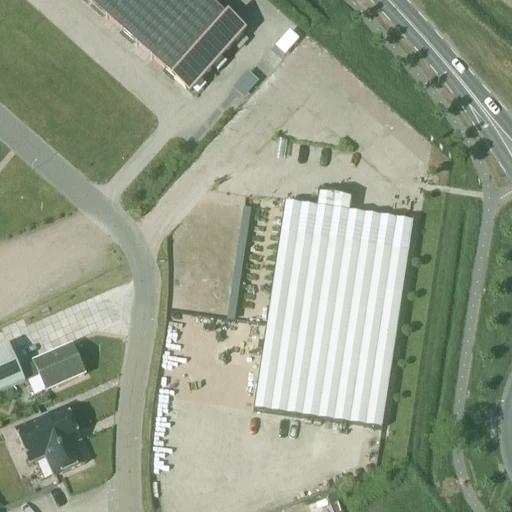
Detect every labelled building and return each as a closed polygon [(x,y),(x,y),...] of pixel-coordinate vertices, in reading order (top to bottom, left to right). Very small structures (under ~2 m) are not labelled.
[(148,2),(145,0),(96,0),(91,6),(121,33),(148,2)] [(149,0),(148,2),(121,33),(189,94),(243,33),(206,0),(149,0)] [(255,72),(242,86),(252,96),(265,81),(255,72)] [(381,431),(413,223),(285,204),(254,412),(381,431)] [(0,394),(25,384),(25,383),(19,371),(9,346),(0,350),(0,394)] [(19,371),(25,383),(39,376),(46,393),(85,376),(72,347),(33,364),(34,365),(19,371)] [(54,479),(84,465),(75,445),(80,443),(66,409),(15,431),(30,465),(45,458),(54,479)]
